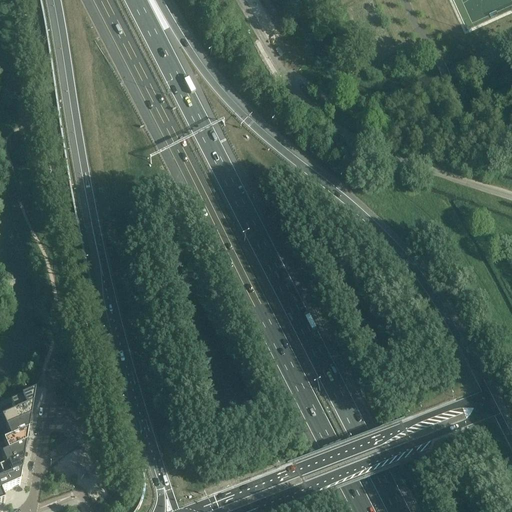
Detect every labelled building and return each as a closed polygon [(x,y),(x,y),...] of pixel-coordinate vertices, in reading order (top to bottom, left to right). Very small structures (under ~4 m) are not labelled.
[(397,52),(374,0),(364,0),(345,9),(370,64),(397,52)] [(33,406),(36,393),(11,404),(15,415),(33,406)] [(15,415),(0,421),(0,433),(1,433),(31,420),(33,406),(15,415)] [(31,420),(1,433),(5,443),(29,433),(29,431),(32,430),(32,425),(31,422),(31,420)] [(27,446),(29,433),(5,443),(0,445),(0,446),(4,456),(9,454),(27,446)] [(27,446),(0,457),(0,470),(25,459),(27,446)] [(22,473),(25,459),(0,470),(0,471),(4,481),(22,473)] [(0,491),(1,494),(20,486),(22,473),(4,481),(0,482),(0,491)]
